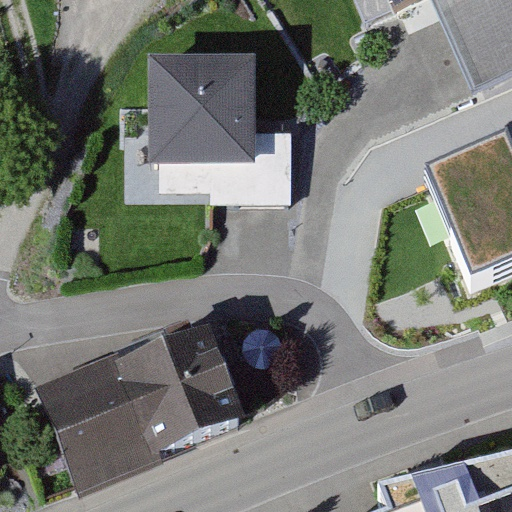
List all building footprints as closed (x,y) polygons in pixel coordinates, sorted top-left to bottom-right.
[(511,0),(406,0),(423,41),(468,22),(499,98),(511,92),(511,0)] [(265,75),(170,75),(170,169),(243,169),(244,210),(303,209),(303,143),(266,143),(265,75)] [(511,154),(414,197),(454,289),(482,277),(506,333),(511,330),(511,154)] [(195,331),(40,394),(81,495),(236,432),(195,331)] [(511,511),(511,501),(467,511),(511,511)]
